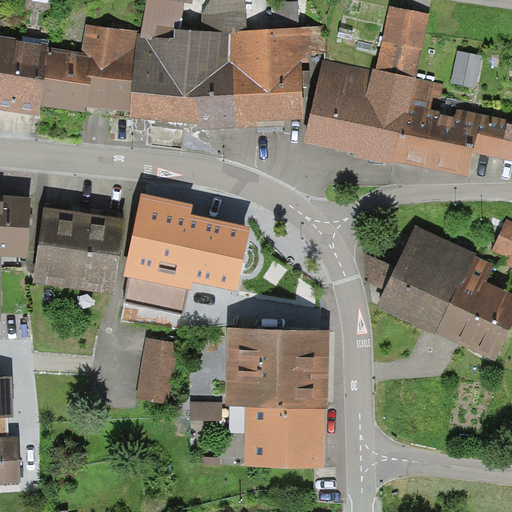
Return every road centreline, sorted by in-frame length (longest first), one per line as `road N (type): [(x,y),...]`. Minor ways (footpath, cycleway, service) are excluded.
road 1 (residential): [(324,233),(281,198),(237,180),(0,150)]
road 2 (residential): [(361,457),(349,292),(324,233)]
road 3 (residential): [(324,233),(393,195),(511,192)]
road 4 (unclassified): [(361,457),(511,474)]
